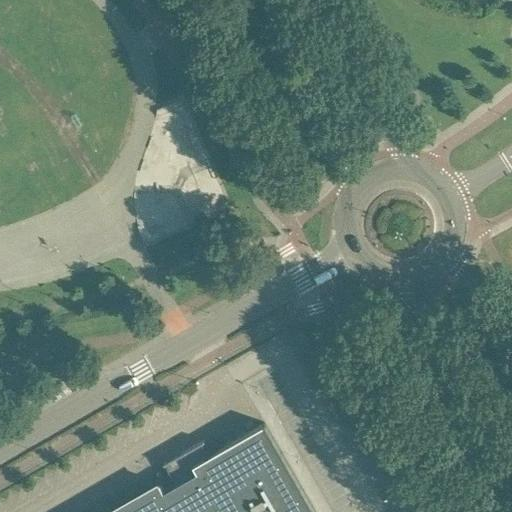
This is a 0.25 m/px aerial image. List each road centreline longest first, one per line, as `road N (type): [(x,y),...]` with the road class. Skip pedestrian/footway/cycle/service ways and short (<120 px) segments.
road 1 (unclassified): [(0,450),(353,249)]
road 2 (secondary): [(392,276),(511,482)]
road 3 (secondary): [(266,0),(353,197)]
road 4 (secondary): [(408,169),(321,0)]
road 5 (secondary): [(511,362),(448,247)]
